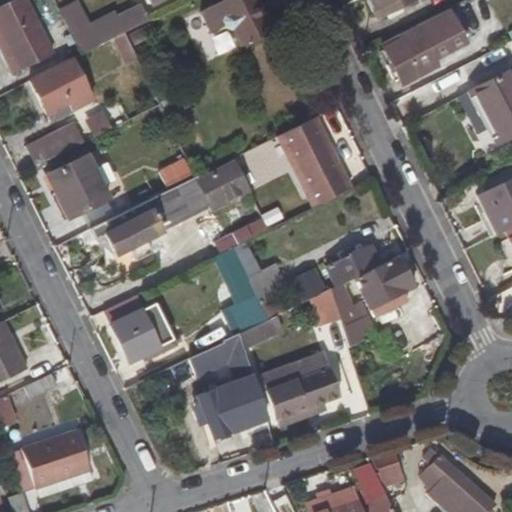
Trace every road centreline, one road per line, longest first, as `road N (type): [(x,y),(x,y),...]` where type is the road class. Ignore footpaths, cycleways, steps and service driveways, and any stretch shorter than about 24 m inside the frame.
road 1 (residential): [(488,353),(315,0)]
road 2 (residential): [(0,183),(159,508)]
road 3 (residential): [(159,508),(461,407)]
